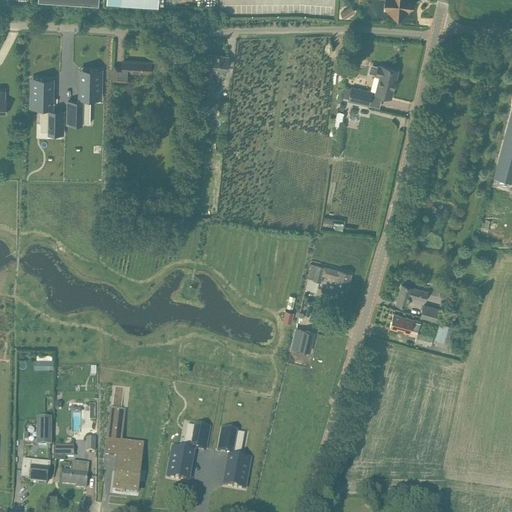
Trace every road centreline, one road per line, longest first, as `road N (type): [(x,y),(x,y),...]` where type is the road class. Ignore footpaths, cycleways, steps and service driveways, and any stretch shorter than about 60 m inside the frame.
road 1 (unclassified): [(303,511),(360,339),(434,35)]
road 2 (residential): [(434,35),(0,24)]
